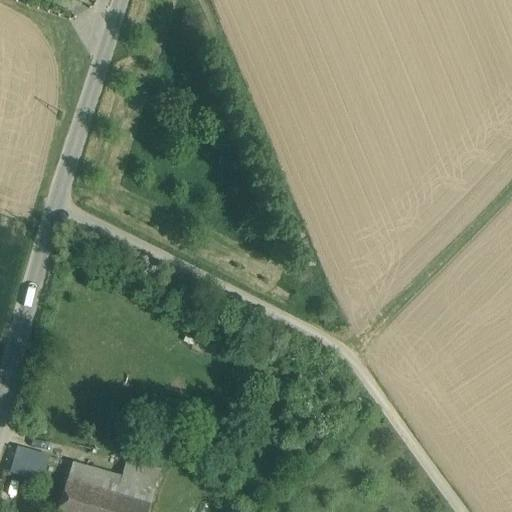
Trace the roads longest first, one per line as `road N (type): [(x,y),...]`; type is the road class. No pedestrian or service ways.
road 1 (unclassified): [(0,407),(117,0)]
road 2 (track): [(343,350),(55,202)]
road 3 (track): [(343,350),(511,190)]
road 4 (track): [(462,511),(343,350)]
